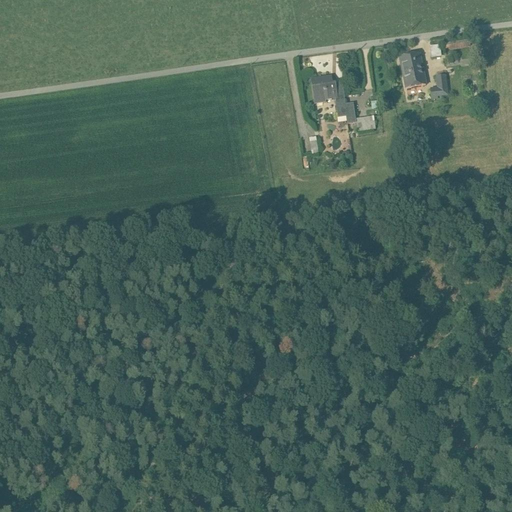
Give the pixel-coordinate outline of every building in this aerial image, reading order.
[(470,39),(445,43),(446,48),(471,45),(470,39)] [(430,44),(430,56),(441,56),(440,44),(430,44)] [(419,53),(401,57),(407,88),(426,84),(419,53)] [(445,74),(437,75),(439,87),(431,88),(432,97),(433,99),(438,98),(438,95),(448,93),(445,74)] [(331,75),(313,78),(314,86),(311,86),(314,104),(326,102),(325,100),(332,99),(332,98),(337,97),(339,113),(345,112),(347,112),(346,105),(342,82),(332,84),(331,75)] [(353,103),(346,105),(347,112),(345,112),(346,117),(355,116),(353,103)] [(359,131),(376,128),(373,115),(356,119),(359,131)] [(316,136),(309,137),(312,153),(319,152),(316,136)]
